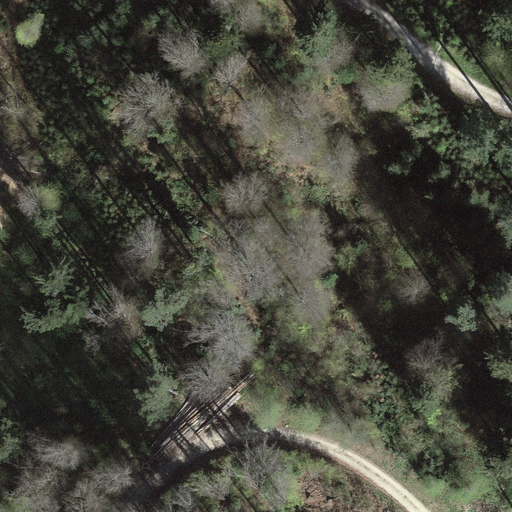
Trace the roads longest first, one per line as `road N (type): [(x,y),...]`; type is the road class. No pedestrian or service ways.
road 1 (track): [(424,511),(384,476),(335,449),(285,436),(175,456),(126,511)]
road 2 (track): [(355,0),(453,79),(511,103)]
